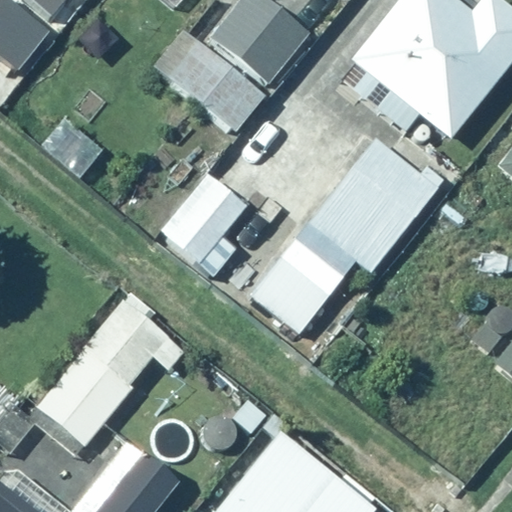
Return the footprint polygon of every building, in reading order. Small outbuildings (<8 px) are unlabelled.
[(259,0),(238,0),(208,41),(267,85),(305,35),(259,0)] [(362,86),(341,114),(389,151),(414,118),(444,141),(478,96),(492,107),(511,80),(511,18),(487,0),(378,0),(343,47),(352,55),(341,70),(362,86)] [(179,31),(150,68),(234,137),(264,100),(179,31)] [(233,141),(159,231),(201,265),(218,244),(225,249),(254,214),(240,203),(268,170),(233,141)] [(372,143),(249,296),(298,336),(305,327),(326,344),(348,317),(327,301),(356,264),(373,278),(439,196),(372,143)] [(511,146),(494,168),(511,184),(511,146)] [(131,294),(34,408),(44,416),(34,430),(67,455),(76,443),(86,451),(151,363),(168,376),(176,366),(174,331),(131,294)] [(511,345),(493,365),(511,383),(511,345)] [(391,354),(379,382),(409,406),(420,372),(391,354)] [(0,445),(12,455),(33,427),(12,411),(18,402),(0,388),(0,445)] [(377,511),(383,505),(343,475),(336,484),(273,435),(214,511),(377,511)] [(63,511),(6,468),(0,475),(0,511),(154,511),(177,483),(124,442),(69,511),(63,511)]
